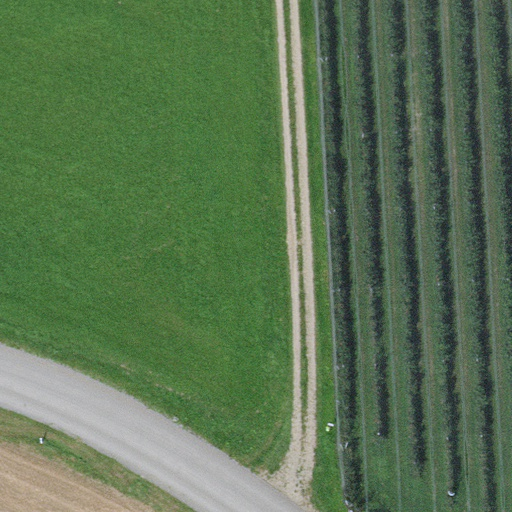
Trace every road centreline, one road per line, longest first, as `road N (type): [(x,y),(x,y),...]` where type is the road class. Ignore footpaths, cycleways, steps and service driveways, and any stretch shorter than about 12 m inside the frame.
road 1 (track): [(288,511),(310,447),(286,0)]
road 2 (tertiary): [(0,379),(50,393),(170,456),(252,511)]
